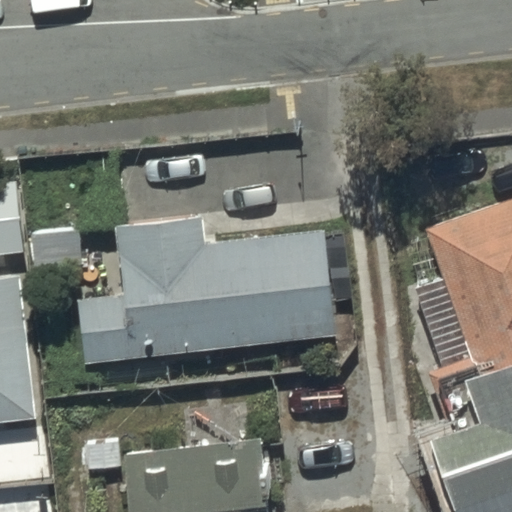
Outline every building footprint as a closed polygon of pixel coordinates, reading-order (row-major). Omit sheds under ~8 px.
[(511,193),(424,223),(442,276),(417,284),(445,367),(475,356),(483,381),(511,370),(511,193)] [(0,254),(22,252),(16,208),(0,210),(0,254)] [(82,297),(89,360),(341,333),(330,230),(211,243),(207,211),(121,221),(129,291),(82,297)] [(0,421),(37,419),(24,276),(0,278),(0,421)] [(511,511),(511,370),(483,381),(471,386),(487,431),(444,447),(467,511),(511,511)] [(133,452),(136,511),(277,511),(273,438),(133,451),(133,452)]
